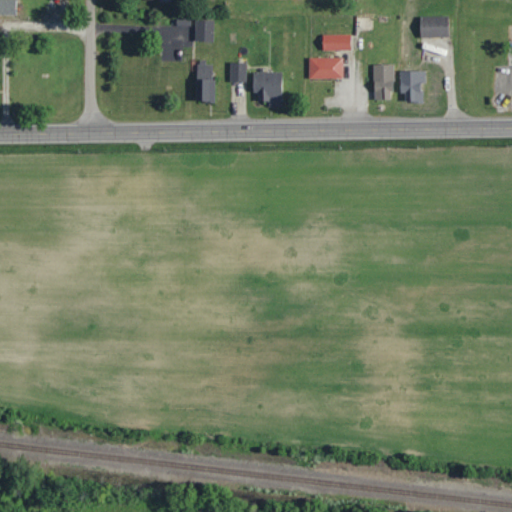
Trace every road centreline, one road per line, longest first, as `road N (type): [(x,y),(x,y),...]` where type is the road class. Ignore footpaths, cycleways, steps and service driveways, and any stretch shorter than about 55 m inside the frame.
road 1 (primary): [(511,123),(0,127)]
road 2 (residential): [(94,126),(94,0)]
